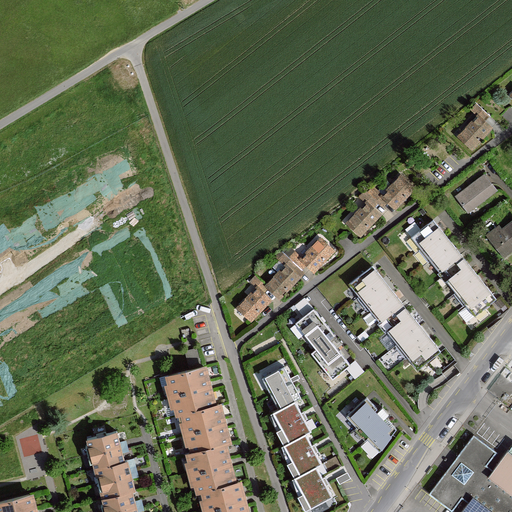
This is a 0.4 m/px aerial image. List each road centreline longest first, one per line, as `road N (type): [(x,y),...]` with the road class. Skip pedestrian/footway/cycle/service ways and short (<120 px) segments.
road 1 (residential): [(511,130),(231,348)]
road 2 (residential): [(130,47),(231,348)]
road 3 (tertiary): [(511,333),(379,511)]
road 4 (residential): [(231,348),(285,511)]
road 5 (unclassified): [(0,126),(130,47)]
